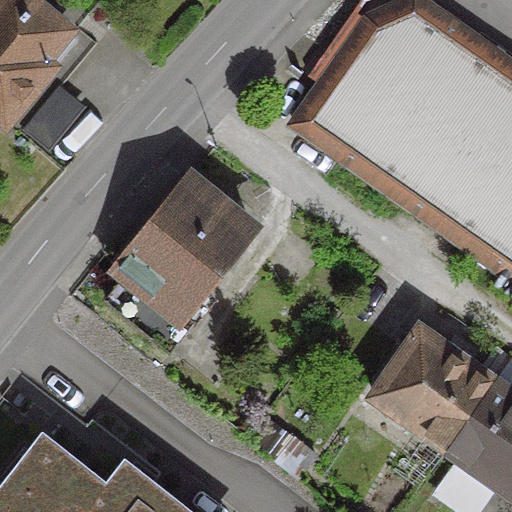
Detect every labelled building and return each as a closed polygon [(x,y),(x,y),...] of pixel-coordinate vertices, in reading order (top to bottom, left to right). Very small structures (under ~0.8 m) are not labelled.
[(0,0),(0,123),(46,68),(38,62),(62,33),(22,0),(0,0)] [(317,85),(288,126),(511,283),(511,68),(424,6),(369,84),(339,101),(317,85)] [(120,275),(100,300),(164,352),(187,323),(179,317),(247,232),(182,180),(112,268),(120,275)] [(401,324),(417,302),(380,276),(364,298),(401,324)] [(369,398),(442,450),(489,384),(415,332),(369,398)] [(442,450),(511,498),(511,400),(489,384),(442,450)] [(155,511),(55,437),(0,509),(0,511),(155,511)]
